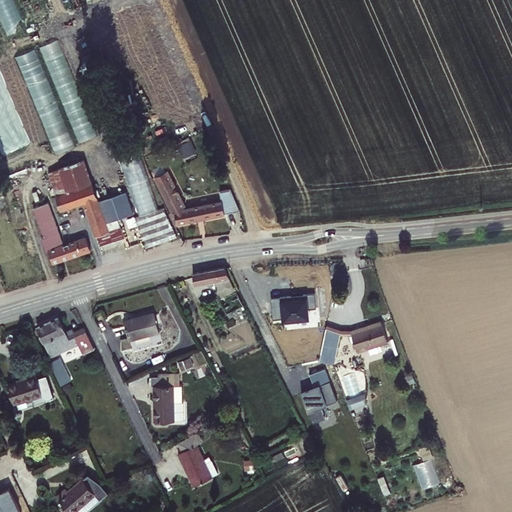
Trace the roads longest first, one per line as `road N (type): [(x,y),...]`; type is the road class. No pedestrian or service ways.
road 1 (residential): [(511,222),(238,250),(75,290)]
road 2 (residential): [(154,456),(75,290)]
